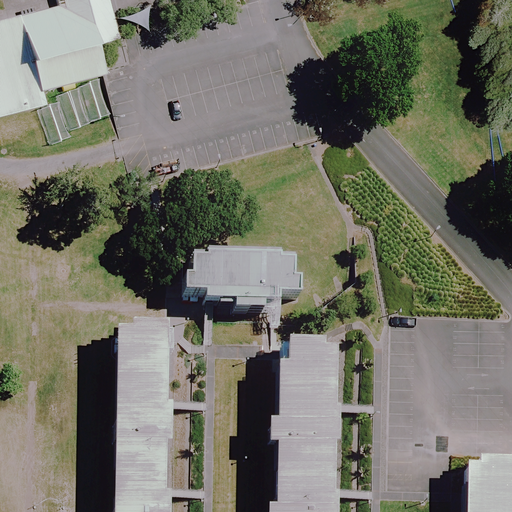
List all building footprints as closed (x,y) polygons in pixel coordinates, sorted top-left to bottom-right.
[(106,0),(55,0),(57,6),(0,19),(0,115),(37,107),(33,90),(103,73),(95,43),(116,38),(106,0)] [(289,267),(184,264),(183,301),(206,301),(206,307),(279,309),(279,301),(296,301),(296,286),(288,286),(289,267)] [(160,330),(111,329),(106,511),(155,511),(156,494),(158,407),(160,330)] [(332,347),(275,346),(271,511),(327,511),(328,499),(330,414),(332,347)] [(511,511),(511,471),(467,469),(465,504),(465,511),(511,511)]
